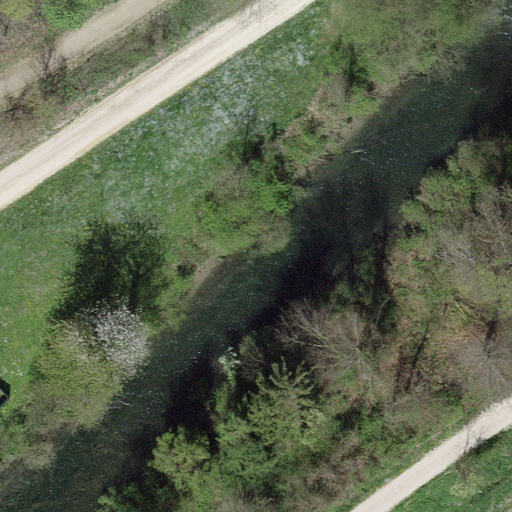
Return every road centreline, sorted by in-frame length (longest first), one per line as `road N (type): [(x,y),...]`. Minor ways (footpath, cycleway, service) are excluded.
road 1 (track): [(0,193),(290,0)]
road 2 (track): [(511,409),(370,511)]
road 3 (track): [(0,84),(138,0)]
